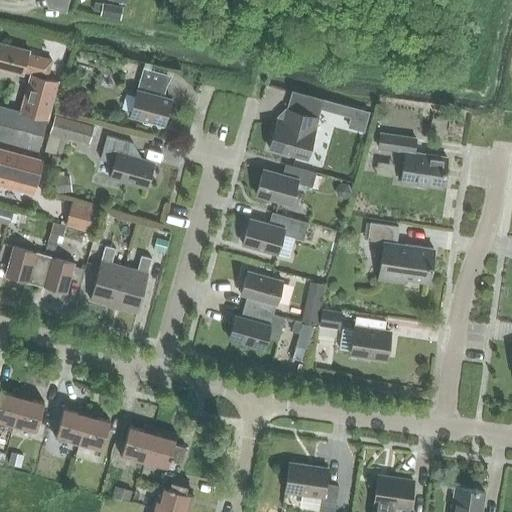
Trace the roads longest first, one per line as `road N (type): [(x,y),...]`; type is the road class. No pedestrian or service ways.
road 1 (residential): [(442,428),(465,282),(492,211),(502,149)]
road 2 (residential): [(157,374),(215,154)]
road 3 (residential): [(442,428),(256,401)]
road 4 (residential): [(157,374),(0,328)]
